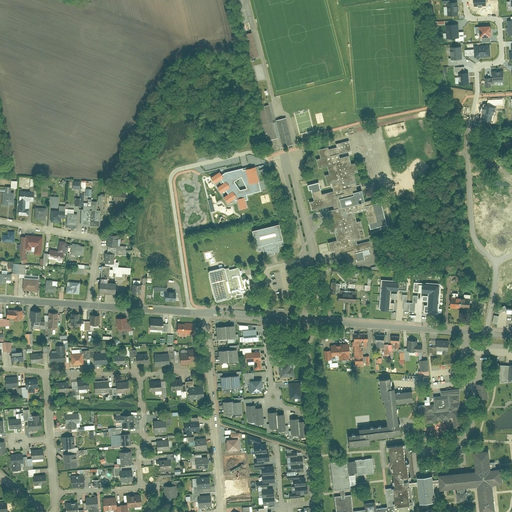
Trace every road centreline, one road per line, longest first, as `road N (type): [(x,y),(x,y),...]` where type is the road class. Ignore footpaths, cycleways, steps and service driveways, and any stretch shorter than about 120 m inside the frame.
road 1 (residential): [(494,260),(472,232),(468,136),(477,70),(502,55),(500,23),(474,18),(466,0)]
road 2 (residential): [(463,331),(264,317)]
road 3 (residential): [(0,221),(93,235),(88,305)]
road 4 (residential): [(411,450),(448,445),(468,430),(463,331)]
road 5 (residential): [(209,370),(220,511)]
